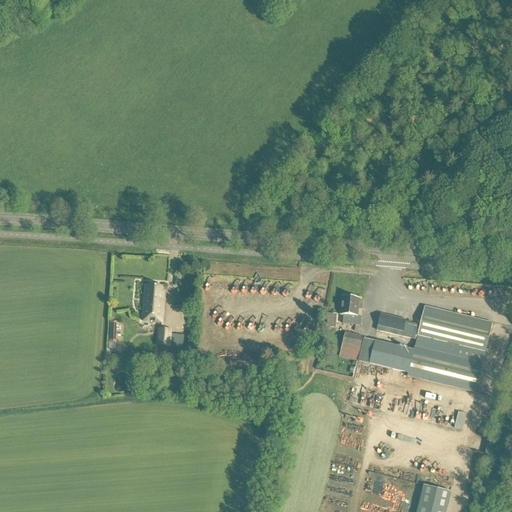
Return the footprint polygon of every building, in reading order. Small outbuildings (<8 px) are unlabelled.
[(162,288),(145,287),(142,322),(162,324),(164,296),(161,296),(162,288)] [(357,298),(351,297),(351,299),(342,298),(340,316),(344,316),(343,322),(360,324),(360,318),(357,317),(359,300),(357,299),(357,298)] [(363,340),(358,363),(408,375),(408,377),(476,393),(492,324),(425,307),(420,326),(405,322),(405,321),(381,315),(377,331),(416,340),(413,352),(363,340)] [(328,317),(326,328),(336,329),(337,318),(328,317)] [(157,331),(156,348),(171,349),(171,331),(157,331)] [(345,334),(339,358),(357,362),(363,338),(345,334)] [(462,432),(466,416),(458,414),(454,430),(462,432)] [(446,511),(451,494),(424,487),(417,511),(446,511)]
